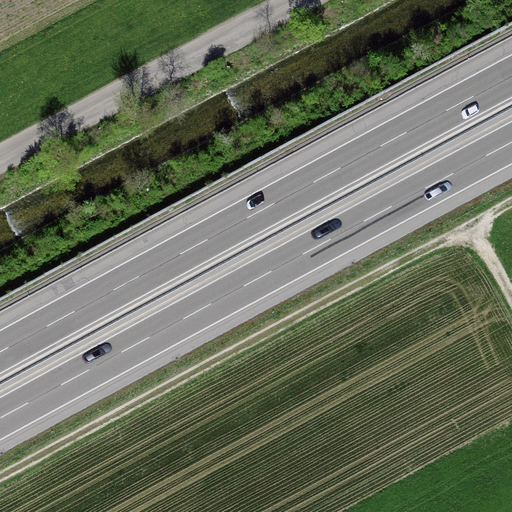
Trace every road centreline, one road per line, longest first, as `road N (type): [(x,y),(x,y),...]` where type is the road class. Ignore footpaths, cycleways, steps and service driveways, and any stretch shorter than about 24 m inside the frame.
road 1 (track): [(0,477),(511,201)]
road 2 (motorway): [(511,75),(0,351)]
road 3 (motorway): [(0,417),(511,141)]
road 4 (unclassified): [(0,159),(301,0)]
